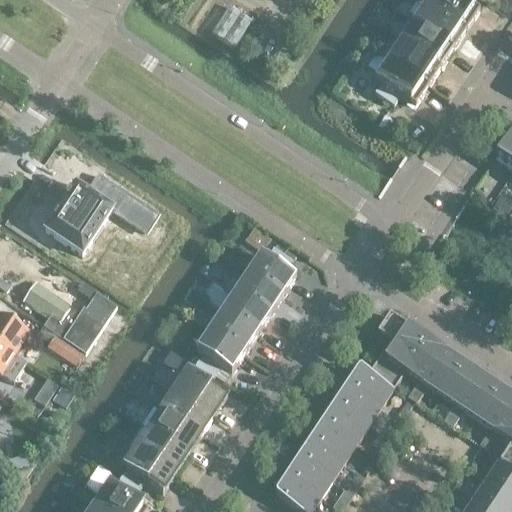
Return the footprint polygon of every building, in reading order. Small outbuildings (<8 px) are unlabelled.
[(480,15),(463,4),(466,0),(433,0),(428,8),(466,35),(480,15)] [(466,35),(428,8),(415,28),(454,54),(466,35)] [(454,54),(415,28),(402,47),(441,73),(454,54)] [(441,73),(402,47),(389,65),(428,92),(441,73)] [(428,92),(389,65),(376,85),(383,89),(375,98),(394,111),(399,100),(415,111),(428,92)] [(511,173),(511,135),(495,162),(511,173)] [(58,215),(45,235),(82,260),(112,215),(144,236),(156,218),(98,179),(87,195),(76,188),(58,215)] [(295,283),(284,276),(292,267),(273,254),(268,265),(260,260),(248,279),(283,302),(295,283)] [(283,302),(248,279),(235,298),(270,321),(283,302)] [(103,333),(81,318),(81,317),(80,317),(71,311),(36,287),(24,305),(49,322),(43,331),(33,325),(29,332),(50,346),(72,362),(78,353),(85,358),(103,333)] [(270,321),(235,298),(222,317),(257,340),(270,321)] [(257,340),(222,317),(210,336),(245,359),(257,340)] [(28,339),(25,337),(0,319),(0,348),(15,358),(28,339)] [(427,344),(390,319),(377,338),(395,350),(415,363),(427,344)] [(245,359),(210,336),(197,355),(204,360),(196,368),(216,382),(220,371),(231,379),(245,359)] [(423,389),(444,356),(445,356),(427,344),(415,363),(405,377),(418,386),(423,389)] [(72,362),(50,346),(47,351),(76,371),(85,358),(78,353),(72,362)] [(0,377),(2,378),(15,358),(0,348),(0,377)] [(393,396),(405,377),(415,363),(395,350),(373,383),(393,396)] [(441,400),(460,371),(462,368),(445,356),(444,356),(423,389),(427,391),(441,400)] [(227,402),(208,390),(209,389),(210,390),(214,384),(216,382),(196,368),(195,371),(191,377),(192,378),(192,379),(189,377),(176,397),(214,422),(227,402)] [(459,412),(480,380),(462,368),(460,371),(441,400),(454,410),(459,412)] [(45,411),(59,388),(35,374),(21,396),(45,411)] [(393,396),(373,383),(360,374),(348,393),(381,414),(393,396)] [(477,425),(497,394),(499,392),(480,380),(459,412),(463,415),(477,425)] [(422,399),(427,391),(423,389),(418,386),(413,394),(422,399)] [(495,436),(511,409),(511,400),(499,392),(497,394),(477,425),(490,434),(495,436)] [(381,414),(348,393),(336,410),(369,432),(381,414)] [(416,407),(422,399),(413,394),(408,402),(416,407)] [(214,422),(176,397),(164,416),(201,441),(214,422)] [(511,447),(511,409),(495,436),(499,439),(511,448),(511,447)] [(369,432),(336,410),(324,428),(357,450),(369,432)] [(458,423),(463,415),(459,412),(454,410),(449,418),(458,423)] [(400,427),(409,414),(405,412),(396,425),(400,427)] [(201,441),(164,416),(151,435),(188,460),(201,441)] [(452,431),(458,423),(449,418),(444,425),(452,431)] [(391,441),(400,427),(396,425),(388,438),(391,441)] [(357,450),(324,428),(312,446),(345,468),(357,450)] [(494,447),(499,439),(495,436),(490,434),(485,441),(494,447)] [(188,460),(151,435),(138,454),(176,479),(188,460)] [(488,455),(494,447),(485,441),(480,449),(488,455)] [(345,468),(312,446),(300,464),(333,486),(345,468)] [(511,475),(511,447),(511,448),(499,467),(511,475)] [(376,463),(385,450),(381,448),(372,461),(376,463)] [(176,479),(138,454),(125,474),(127,475),(127,476),(126,475),(122,481),(120,483),(139,496),(140,494),(144,488),(143,487),(144,486),(163,499),(176,479)] [(471,475),(480,461),(476,459),(467,472),(471,475)] [(367,477),(376,463),(372,461),(364,474),(367,477)] [(333,486),(300,464),(288,482),(321,504),(333,486)] [(511,475),(499,467),(487,485),(511,501),(511,475)] [(462,488),(471,475),(467,472),(458,485),(462,488)] [(315,511),(321,504),(288,482),(275,501),(291,511),(315,511)] [(142,511),(131,505),(139,496),(120,483),(115,494),(109,490),(96,509),(99,511),(142,511)] [(352,499),(361,486),(357,484),(349,497),(352,499)] [(511,511),(511,501),(487,485),(475,503),(488,511),(511,511)] [(447,511),(456,497),(452,495),(443,508),(447,511)] [(342,511),(343,511),(352,499),(349,497),(340,510),(342,511)] [(488,511),(475,503),(469,511),(488,511)]
